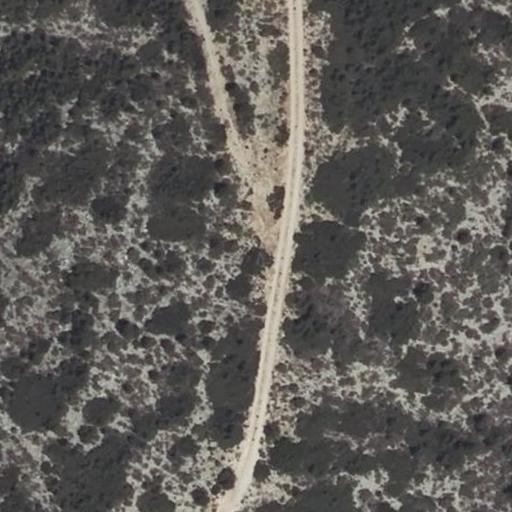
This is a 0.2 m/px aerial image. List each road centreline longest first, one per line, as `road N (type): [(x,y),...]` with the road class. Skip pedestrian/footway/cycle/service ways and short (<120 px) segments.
road 1 (track): [(289,0),(292,65),(276,255),(226,467),(200,511)]
road 2 (track): [(286,133),(247,149),(223,126),(193,0)]
